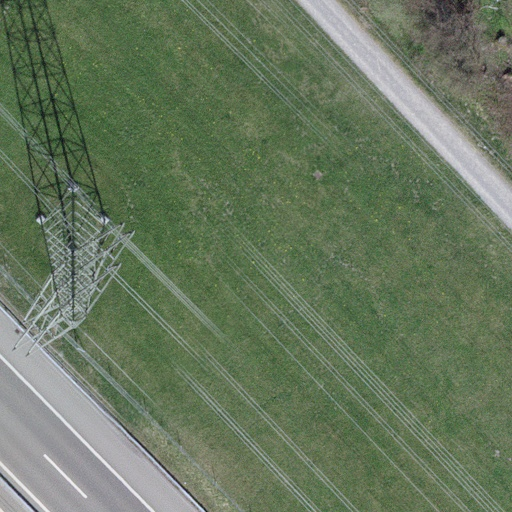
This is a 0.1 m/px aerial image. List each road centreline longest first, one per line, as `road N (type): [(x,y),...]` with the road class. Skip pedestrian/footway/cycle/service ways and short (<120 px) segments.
road 1 (track): [(511,201),(316,0)]
road 2 (motorway): [(102,511),(0,408)]
